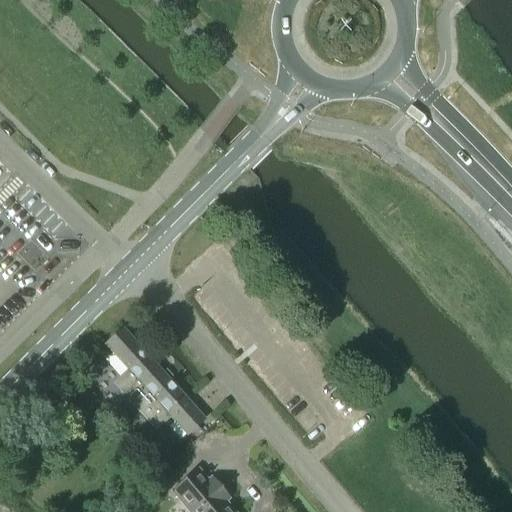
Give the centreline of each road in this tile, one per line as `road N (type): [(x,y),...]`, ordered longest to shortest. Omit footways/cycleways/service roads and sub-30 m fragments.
road 1 (unclassified): [(342,511),(128,268)]
road 2 (secondary): [(376,82),(511,213)]
road 3 (secondary): [(128,268),(261,136)]
road 4 (secondary): [(0,396),(128,268)]
road 5 (secondary): [(511,182),(398,60)]
